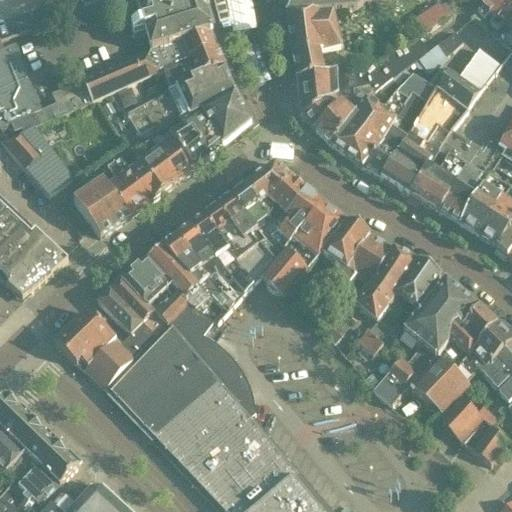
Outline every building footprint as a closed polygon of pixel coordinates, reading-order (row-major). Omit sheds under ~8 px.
[(73,0),(74,1),(75,1),(75,2),(58,7),(62,26),(77,21),(83,8),(114,0),(73,0)] [(151,57),(211,40),(213,40),(208,21),(204,6),(203,6),(200,0),(160,0),(136,7),(142,27),(131,31),(133,40),(145,36),(151,57)] [(284,0),(287,18),(334,15),(359,14),(376,3),(375,0),(284,0)] [(511,0),(490,0),(477,16),(484,22),(489,16),(491,18),(494,21),(489,27),(497,34),(502,27),(504,29),(507,32),(498,43),(511,55),(511,53),(511,0)] [(445,6),(426,18),(434,30),(453,18),(445,6)] [(334,15),(287,18),(293,63),(320,57),(343,52),(334,16),(334,15)] [(456,37),(438,50),(446,61),(463,47),(456,37)] [(41,114),(41,115),(11,128),(14,136),(22,133),(24,136),(33,129),(35,132),(92,107),(92,109),(163,77),(219,58),(218,54),(211,40),(151,57),(52,97),(55,107),(41,114)] [(419,41),(365,75),(367,91),(373,99),(379,94),(418,65),(429,56),(428,55),(419,41)] [(0,132),(11,128),(41,115),(41,114),(15,49),(3,54),(0,45),(0,132)] [(441,70),(448,64),(446,61),(438,50),(429,56),(418,65),(429,79),(441,70)] [(320,57),(293,63),(296,84),(324,77),(325,77),(320,57)] [(219,58),(163,77),(171,95),(226,77),(219,58)] [(324,77),(296,84),(301,122),(337,101),(351,95),(354,94),(367,91),(365,75),(364,71),(337,74),(335,74),(325,77),(324,77)] [(467,115),(480,97),(442,71),(432,85),(429,89),(428,90),(435,95),(467,115)] [(171,95),(128,119),(140,140),(155,132),(160,139),(182,127),(235,98),(226,77),(171,95)] [(380,115),(345,161),(361,172),(378,153),(396,123),(407,107),(411,102),(424,110),(435,95),(428,90),(412,80),(394,99),(390,104),(380,115)] [(344,108),(313,134),(317,138),(329,150),(367,103),(373,99),(367,91),(354,94),(354,102),(344,108)] [(337,101),(301,122),(313,134),(344,108),(354,102),(354,94),(351,95),(337,101)] [(367,103),(329,150),(345,161),(380,115),(390,104),(389,103),(379,94),(373,99),(367,103)] [(399,155),(381,183),(399,193),(438,130),(451,138),(453,135),(468,118),(468,117),(467,115),(435,95),(424,110),(399,155)] [(235,98),(182,127),(184,129),(192,145),(198,141),(210,162),(251,129),(235,98)] [(378,153),(361,172),(381,183),(399,155),(424,110),(411,102),(407,107),(396,123),(378,153)] [(20,138),(1,147),(49,203),(73,184),(35,132),(33,129),(24,136),(20,138)] [(192,145),(184,129),(172,136),(193,176),(210,162),(198,141),(192,145)] [(438,130),(399,193),(410,200),(421,207),(448,164),(437,157),(451,138),(438,130)] [(501,148),(498,154),(505,158),(502,165),(511,171),(511,130),(511,132),(501,148)] [(448,164),(421,207),(439,218),(467,175),(481,184),(498,154),(501,148),(496,145),(489,140),(481,153),(453,135),(451,138),(437,157),(448,164)] [(172,136),(154,147),(170,172),(170,176),(178,187),(193,176),(172,136)] [(170,172),(154,147),(136,158),(163,199),(178,187),(170,176),(170,172)] [(467,175),(439,218),(460,230),(491,182),(502,165),(505,158),(498,154),(481,184),(467,175)] [(121,162),(115,166),(146,211),(163,199),(136,158),(133,159),(138,167),(129,173),(121,162)] [(146,211),(115,166),(107,172),(115,184),(107,190),(103,185),(101,187),(129,224),(131,222),(146,211)] [(275,169),(245,192),(263,214),(292,185),(275,169)] [(491,182),(460,230),(478,241),(504,202),(510,194),(491,182)] [(292,185),(263,214),(278,232),(307,199),(292,185)] [(129,224),(101,187),(87,196),(114,233),(129,224)] [(263,214),(245,192),(231,202),(279,260),(289,250),(290,248),(278,232),(263,214)] [(114,233),(87,196),(74,205),(100,242),(114,233)] [(278,232),(290,248),(289,250),(311,270),(322,258),(347,229),(307,199),(278,232)] [(0,283),(23,304),(68,265),(5,206),(0,201),(0,283)] [(217,212),(204,221),(257,285),(260,282),(279,260),(231,202),(217,212)] [(504,202),(478,241),(497,253),(511,231),(511,207),(506,203),(504,202)] [(257,285),(204,221),(190,232),(245,299),(257,285)] [(370,241),(347,229),(322,258),(333,267),(330,270),(338,278),(330,287),(343,297),(355,282),(356,283),(358,281),(346,270),(370,241)] [(511,231),(497,253),(507,262),(511,255),(511,231)] [(245,299),(190,232),(176,242),(234,312),(245,299)] [(394,255),(370,241),(346,270),(358,281),(356,283),(369,291),(366,295),(363,293),(362,294),(366,297),(394,255)] [(176,242),(162,253),(200,299),(203,296),(211,304),(219,311),(228,318),(234,312),(176,242)] [(283,301),(284,302),(285,300),(311,270),(289,250),(279,260),(260,282),(265,286),(267,290),(273,296),(279,297),(283,301)] [(199,317),(211,304),(203,296),(200,299),(162,253),(156,257),(149,262),(171,288),(177,296),(180,299),(179,299),(184,304),(190,309),(199,317)] [(366,297),(362,294),(354,306),(378,327),(387,314),(419,268),(394,255),(366,297)] [(171,288),(149,262),(122,285),(145,308),(157,295),(161,299),(171,288)] [(419,268),(387,314),(396,321),(406,307),(416,314),(440,282),(419,268)] [(145,308),(122,285),(109,297),(142,328),(158,343),(168,331),(154,318),(149,312),(145,308)] [(423,351),(464,302),(444,286),(403,335),(423,351)] [(153,308),(149,312),(154,318),(168,331),(190,309),(184,304),(179,299),(180,299),(177,296),(159,314),(153,308)] [(142,328),(109,297),(97,308),(131,340),(142,328)] [(464,302),(423,351),(408,368),(402,363),(374,397),(392,411),(391,412),(392,413),(393,412),(392,410),(407,393),(420,379),(423,381),(438,364),(479,315),(464,302)] [(139,364),(123,384),(110,400),(137,426),(136,427),(215,511),(326,511),(251,422),(254,419),(254,421),(256,421),(255,415),(254,410),(253,404),(251,399),(249,394),(247,389),(245,384),(242,379),(239,374),(236,370),(232,365),(229,361),(225,358),(220,354),(216,351),(212,347),(207,345),(202,342),(211,329),(210,327),(199,317),(190,309),(168,331),(158,343),(142,328),(131,340),(122,349),(139,364)] [(420,379),(407,393),(427,409),(496,331),(479,315),(438,364),(423,381),(420,379)] [(87,318),(72,333),(123,384),(139,364),(122,349),(87,318)] [(373,329),(368,334),(376,343),(381,338),(373,329)] [(511,348),(511,345),(496,331),(427,409),(440,419),(458,401),(459,402),(469,390),(481,378),(511,348)] [(123,384),(72,333),(55,350),(110,400),(123,384)] [(383,350),(376,343),(368,334),(357,345),(372,361),(383,350)] [(511,348),(481,378),(497,396),(511,381),(511,348)] [(511,381),(497,396),(506,407),(497,415),(501,420),(509,413),(511,410),(511,381)] [(3,401),(0,404),(0,432),(59,490),(78,470),(62,455),(28,424),(3,401)] [(477,417),(459,402),(458,401),(440,419),(442,421),(441,432),(463,451),(484,425),(477,417)] [(483,410),(477,417),(484,425),(492,430),(495,427),(494,427),(498,423),(483,410)] [(492,430),(484,425),(463,451),(492,475),(511,450),(511,449),(504,443),(505,442),(502,439),(492,430)] [(59,490),(0,432),(0,472),(15,487),(25,497),(24,498),(36,509),(39,511),(59,490)] [(25,497),(15,487),(0,503),(0,511),(11,511),(24,498),(25,497)] [(61,500),(49,511),(123,511),(101,492),(93,491),(74,511),(61,500)] [(32,511),(36,509),(24,498),(11,511),(32,511)]
